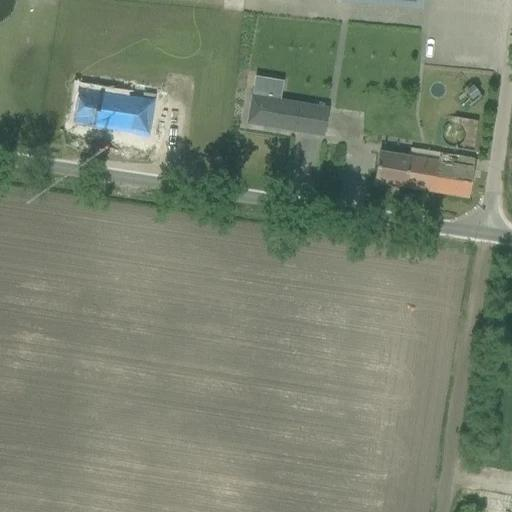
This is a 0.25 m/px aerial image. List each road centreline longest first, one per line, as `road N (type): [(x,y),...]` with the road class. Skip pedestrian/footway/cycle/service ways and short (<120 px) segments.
road 1 (unclassified): [(490,237),(0,162)]
road 2 (unclassified): [(451,511),(490,237)]
road 3 (unclassified): [(490,237),(511,83)]
